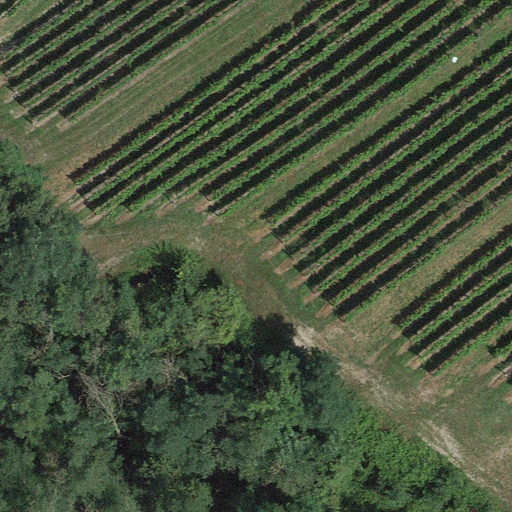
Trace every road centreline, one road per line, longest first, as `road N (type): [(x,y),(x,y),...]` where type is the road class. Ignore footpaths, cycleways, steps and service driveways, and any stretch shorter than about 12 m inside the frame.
road 1 (track): [(0,137),(25,178),(309,0)]
road 2 (track): [(0,395),(111,511)]
